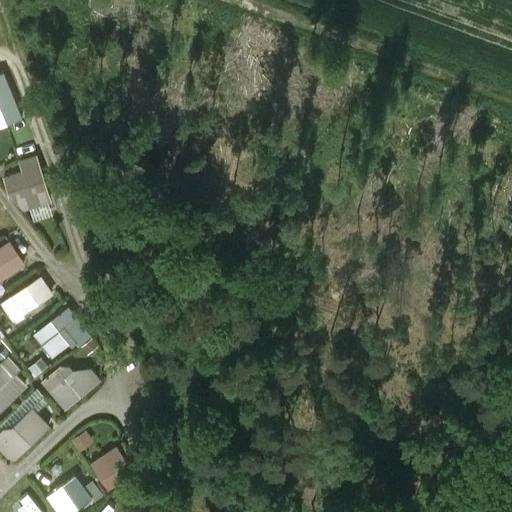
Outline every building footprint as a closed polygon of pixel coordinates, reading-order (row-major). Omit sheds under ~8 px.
[(0,106),(0,123),(2,126),(16,116),(6,102),(0,106)] [(0,154),(4,160),(30,142),(15,120),(0,130),(0,154)] [(26,164),(11,170),(24,208),(58,196),(42,149),(23,155),(26,164)] [(0,280),(32,260),(15,235),(0,245),(0,280)] [(45,269),(4,299),(18,318),(59,288),(45,269)] [(75,300),(38,328),(59,355),(95,327),(75,300)] [(0,321),(0,339),(9,331),(0,321)] [(32,379),(20,368),(26,362),(12,349),(0,361),(0,407),(4,410),(32,379)] [(72,405),(105,374),(89,356),(77,367),(67,356),(45,377),(72,405)] [(38,401),(0,436),(18,456),(56,420),(38,401)] [(112,485),(139,468),(122,440),(95,458),(112,485)] [(52,491),(67,511),(70,511),(98,492),(82,469),(52,491)]
